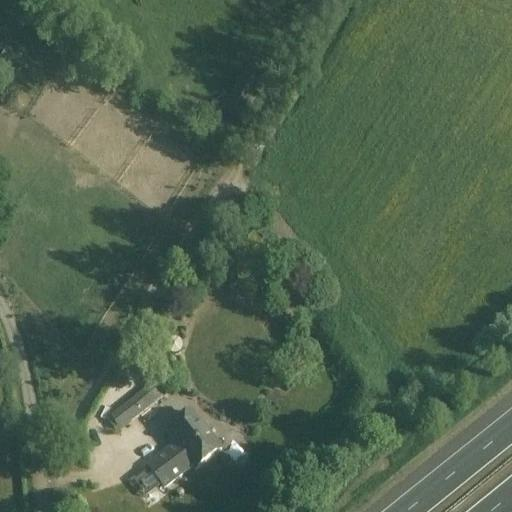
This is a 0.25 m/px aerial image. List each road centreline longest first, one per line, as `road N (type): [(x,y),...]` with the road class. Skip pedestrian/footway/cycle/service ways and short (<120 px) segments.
road 1 (unclassified): [(32,511),(20,387),(0,311)]
road 2 (motorway): [(511,428),(408,511)]
